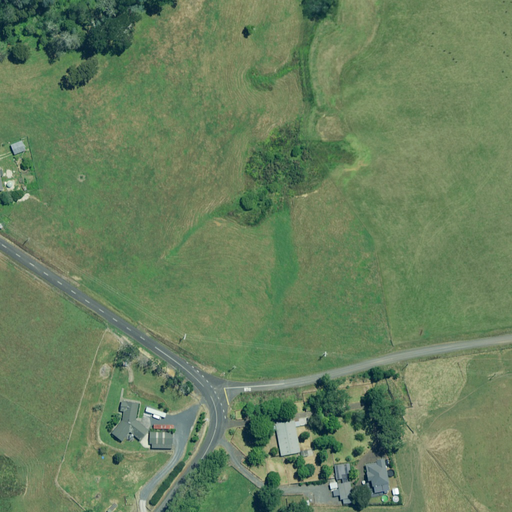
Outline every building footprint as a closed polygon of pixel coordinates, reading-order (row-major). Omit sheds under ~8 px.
[(26,150),(22,141),(11,145),(14,154),(26,150)] [(138,404),(121,401),(120,411),(124,412),(122,420),(112,433),(122,441),(129,432),(140,440),(148,430),(136,420),(138,404)] [(295,420),(296,426),(307,424),(306,418),(295,420)] [(272,431),(276,430),(281,456),(300,452),(294,421),(275,424),(271,425),(272,431)] [(174,432),(174,425),(155,425),(155,432),(150,432),(149,444),(172,445),(172,432),(174,432)] [(251,455),(241,448),(235,457),(245,464),(251,455)] [(389,491),(384,459),(376,460),(377,463),(365,464),(368,481),(371,481),(372,487),(374,487),(375,493),(389,491)] [(355,502),(350,464),(334,466),(339,505),(355,502)] [(399,494),(396,483),(391,484),(393,495),(399,494)] [(396,495),(393,496),(392,497),(392,498),(392,499),(392,500),(392,501),(393,502),(394,503),(395,503),(396,503),(397,503),(398,503),(399,502),(400,501),(400,500),(400,499),(400,498),(400,497),(399,497),(399,496),(398,496),(397,495),(396,495)]
